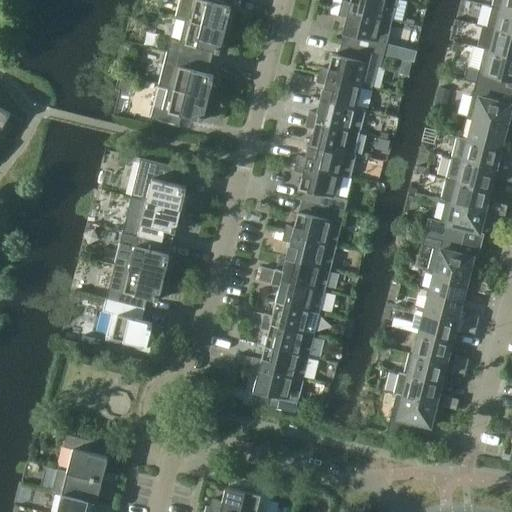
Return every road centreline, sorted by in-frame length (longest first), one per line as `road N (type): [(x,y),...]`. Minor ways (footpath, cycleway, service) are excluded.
road 1 (residential): [(189,374),(284,0)]
road 2 (residential): [(370,482),(200,440)]
road 3 (residential): [(471,448),(511,290)]
